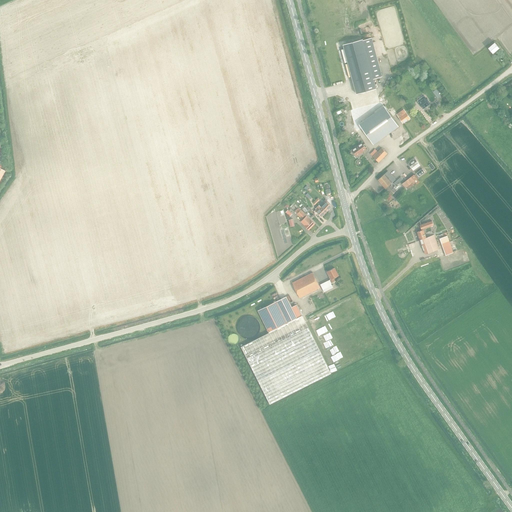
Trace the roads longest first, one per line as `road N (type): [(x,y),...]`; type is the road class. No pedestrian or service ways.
road 1 (unclassified): [(0,365),(218,304),(314,241)]
road 2 (secondary): [(511,511),(403,354),(351,230)]
road 3 (unclassified): [(343,199),(511,68)]
road 4 (secondary): [(343,199),(289,0)]
